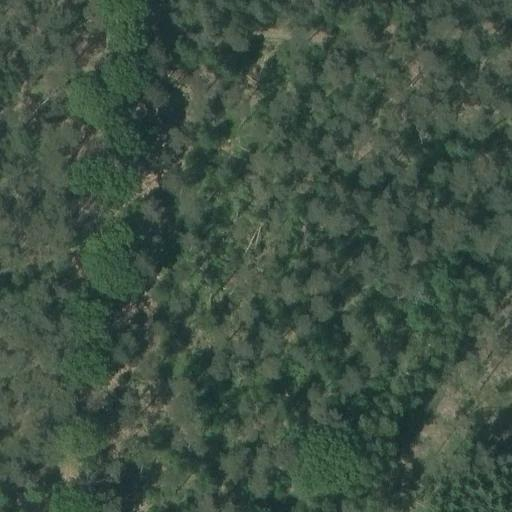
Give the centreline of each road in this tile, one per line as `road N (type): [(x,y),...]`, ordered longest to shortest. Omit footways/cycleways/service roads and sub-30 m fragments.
road 1 (track): [(112,26),(75,511)]
road 2 (track): [(292,511),(474,268),(511,243)]
